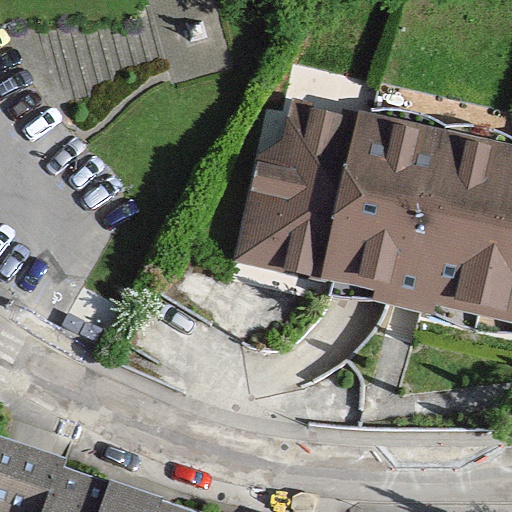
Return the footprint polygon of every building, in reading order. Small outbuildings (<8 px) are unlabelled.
[(189,26),(193,43),(211,38),(206,21),(189,26)] [(390,99),(371,100),(366,118),(385,123),(392,135),(412,139),(424,131),(441,136),(445,117),(428,108),(410,102),(390,99)] [(256,199),(274,203),(263,247),(296,255),(331,263),(325,289),(326,289),(332,263),(387,276),(383,289),(403,294),(421,298),(423,288),(511,309),(511,152),(496,149),(484,156),(465,152),(458,140),(441,136),(424,131),(412,139),(392,135),(385,123),(366,118),(348,113),(336,121),(297,111),(290,139),(267,153),(256,199)] [(445,117),(441,136),(458,140),(465,152),(484,156),(496,149),(511,152),(511,131),(499,124),(479,118),(462,116),(445,117)] [(256,199),(245,242),(263,247),(274,203),(256,199)] [(332,263),(326,289),(340,291),(354,292),(369,291),(383,289),(387,276),(332,263)] [(511,329),(511,328),(511,309),(423,288),(421,298),(436,311),(453,320),(472,326),(491,329),(511,329)] [(64,473),(0,452),(0,511),(136,511),(116,505),(99,500),(60,486),(64,473)]
